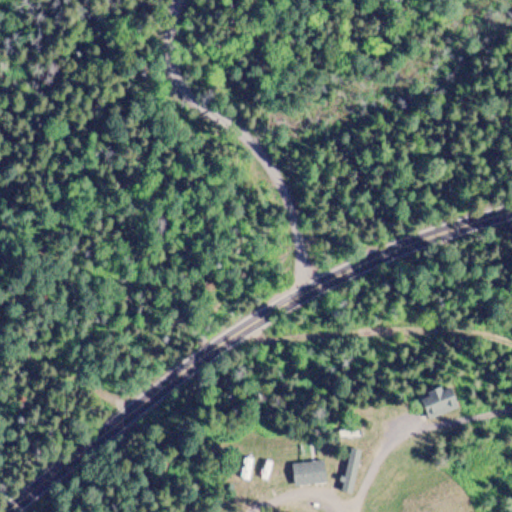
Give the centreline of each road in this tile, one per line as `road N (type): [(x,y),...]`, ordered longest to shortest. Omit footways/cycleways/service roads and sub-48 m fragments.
road 1 (primary): [(7,511),(187,367),(306,289),(511,210)]
road 2 (track): [(306,289),(294,214),(262,151),(200,94),(171,50),(183,0)]
